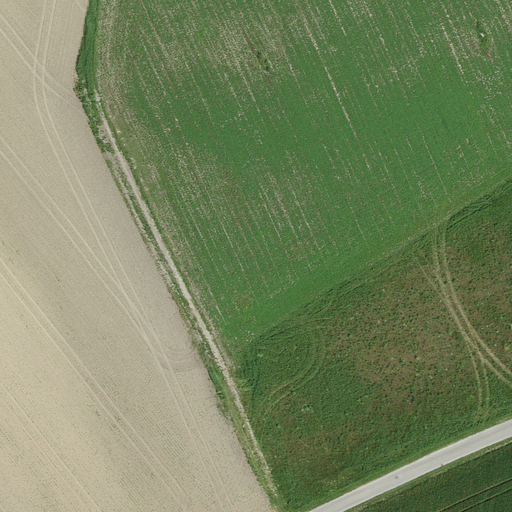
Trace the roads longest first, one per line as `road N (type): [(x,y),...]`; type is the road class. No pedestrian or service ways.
road 1 (track): [(276,511),(99,126),(88,66),(95,0)]
road 2 (unclassified): [(511,428),(325,511)]
